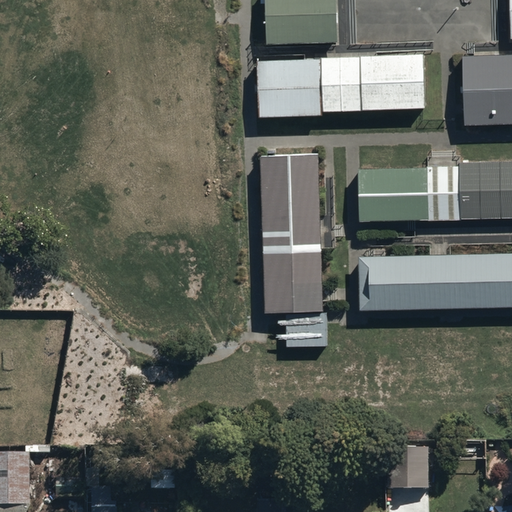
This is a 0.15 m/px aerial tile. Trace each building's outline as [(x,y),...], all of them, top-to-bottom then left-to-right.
[(0,0),(0,188),(53,188),(53,222),(68,221),(69,250),(82,252),(82,283),(96,295),(96,308),(123,335),(225,332),(217,47),(103,49),(104,99),(83,99),(82,55),(33,56),(32,46),(42,46),(41,18),(49,17),(49,0),(0,0)] [(335,0),(263,0),(264,36),(337,34),(335,0)] [(511,51),(462,53),(464,122),(511,120),(511,51)] [(423,53),(257,57),(258,114),(322,112),(322,108),(424,106),(423,53)] [(319,153),(261,155),(266,311),(324,309),(323,288),(322,246),(319,153)] [(428,166),(359,168),(360,221),(445,218),(511,216),(511,160),(460,161),(460,164),(444,164),(428,165),(428,166)] [(396,254),(359,255),(361,308),(511,304),(511,251),(451,253),(440,253),(430,254),(396,254)] [(511,344),(261,351),(263,407),(437,402),(437,390),(511,387),(511,344)] [(386,451),(387,491),(429,490),(428,450),(386,451)] [(29,455),(0,454),(0,511),(16,511),(16,508),(30,508),(29,455)] [(314,511),(315,498),(290,499),(290,511),(314,511)] [(254,499),(254,511),(278,511),(278,499),(254,499)]
